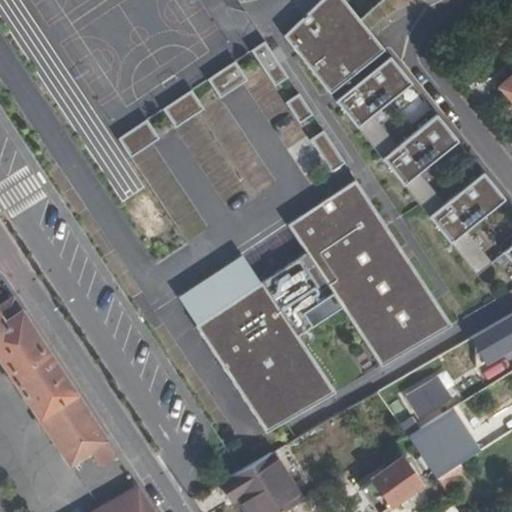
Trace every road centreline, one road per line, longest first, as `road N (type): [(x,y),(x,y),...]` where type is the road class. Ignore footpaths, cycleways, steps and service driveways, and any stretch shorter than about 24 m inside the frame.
road 1 (unknown): [(0,55),(142,272),(158,276),(190,264),(299,186)]
road 2 (residential): [(14,255),(178,511)]
road 3 (residential): [(511,178),(404,44),(456,0)]
